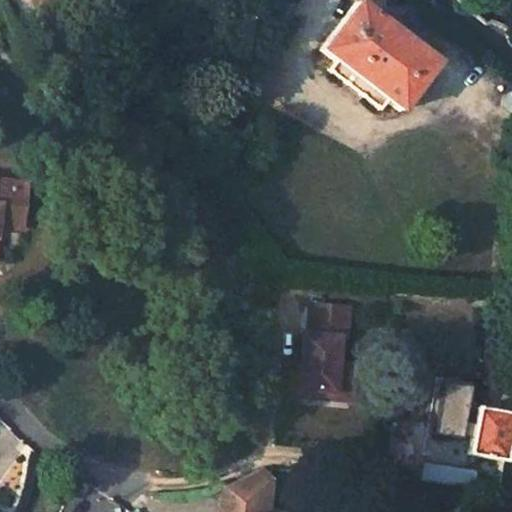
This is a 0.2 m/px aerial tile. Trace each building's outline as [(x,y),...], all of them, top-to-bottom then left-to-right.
[(118,0),(121,6),(135,13),(151,5),(152,0),(118,0)] [(435,63),(356,2),(319,52),(332,62),(325,71),(378,111),(385,102),(399,111),(435,63)] [(0,231),(22,235),(29,198),(0,193),(0,231)] [(291,398),(335,400),(337,329),(346,329),(347,303),(303,302),(302,332),(293,332),(291,398)] [(431,435),(458,437),(462,385),(435,383),(431,435)] [(509,416),(475,411),(466,457),(501,465),(509,416)] [(270,511),(274,488),(263,477),(240,488),(224,495),(221,511),(270,511)]
